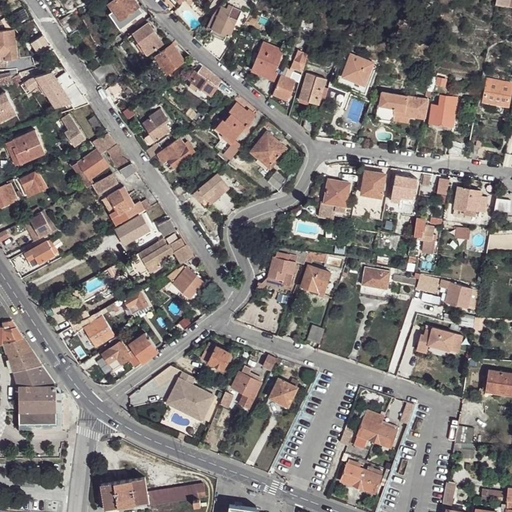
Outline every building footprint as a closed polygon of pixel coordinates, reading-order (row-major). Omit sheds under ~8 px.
[(114,0),(109,4),(127,30),(133,25),(131,21),(143,13),(133,0),(114,0)] [(222,5),(219,11),(228,15),(233,6),(228,4),(227,7),(222,5)] [(211,30),(212,27),(226,34),(230,36),(242,10),(233,6),(228,15),(219,11),(216,9),(212,15),(206,28),(211,30)] [(58,21),(63,29),(73,22),(68,14),(58,21)] [(0,21),(6,28),(12,24),(6,16),(0,21)] [(63,29),(68,36),(79,29),(73,22),(63,29)] [(139,42),(148,54),(163,43),(149,23),(133,33),(139,42)] [(209,33),(223,40),(226,34),(212,27),(211,30),(209,33)] [(14,29),(0,30),(0,55),(3,55),(4,67),(11,66),(10,59),(16,58),(14,29)] [(33,39),(43,56),(50,51),(39,34),(33,39)] [(207,44),(205,48),(220,60),(228,47),(210,35),(205,43),(207,44)] [(135,44),(144,57),(148,54),(139,42),(135,44)] [(263,42),(259,50),(270,55),(274,47),(263,42)] [(156,56),(168,72),(184,60),(173,44),(156,56)] [(335,72),(340,73),(348,51),(350,45),(346,44),(335,72)] [(350,45),(348,51),(377,62),(379,57),(350,45)] [(259,50),(251,70),(274,79),(278,72),(276,71),(284,52),(274,47),(270,55),(259,50)] [(299,50),(291,67),(303,72),(308,54),(299,50)] [(340,73),(339,75),(368,86),(368,85),(369,85),(377,62),(348,51),(340,73)] [(34,57),(26,61),(29,67),(37,63),(34,57)] [(240,57),(232,70),(239,75),(247,62),(240,57)] [(377,62),(369,85),(371,86),(382,58),(379,57),(377,62)] [(92,72),(102,86),(117,75),(108,61),(92,72)] [(195,70),(189,78),(192,81),(192,82),(211,95),(217,86),(221,81),(203,66),(198,72),(195,70)] [(283,66),(280,74),(281,75),(290,78),(293,71),(283,66)] [(15,82),(18,87),(21,84),(25,81),(19,73),(13,77),(15,82)] [(307,73),(300,97),(309,100),(318,104),(320,97),(324,86),(326,79),(307,73)] [(21,84),(27,93),(41,82),(35,74),(25,81),(21,84)] [(0,78),(0,82),(1,86),(13,82),(11,75),(0,78)] [(281,75),(273,94),(287,100),(296,81),(290,78),(281,75)] [(339,75),(336,82),(365,93),(368,86),(339,75)] [(511,84),(487,79),(483,101),(486,102),(490,102),(504,105),(508,106),(511,87),(511,84)] [(0,122),(16,114),(6,92),(0,94),(0,122)] [(377,111),(376,117),(393,120),(393,119),(394,113),(425,118),(428,99),(408,96),(382,92),(379,104),(377,111)] [(432,105),(430,122),(448,124),(453,125),(457,98),(449,97),(441,96),(439,106),(432,105)] [(223,133),(233,141),(243,129),(246,125),(247,126),(255,116),(251,113),(247,110),(237,101),(229,111),(231,112),(225,120),(223,119),(217,125),(224,131),(223,133)] [(503,113),(504,105),(490,102),(488,110),(503,113)] [(162,125),(166,122),(169,120),(162,108),(150,115),(151,117),(154,114),(162,125)] [(65,131),(74,145),(85,138),(69,113),(62,118),(68,128),(65,131)] [(394,113),(393,119),(409,122),(409,116),(394,113)] [(149,131),(155,141),(171,130),(166,122),(162,125),(154,114),(151,117),(143,122),(149,131)] [(90,120),(97,130),(100,127),(94,117),(90,120)] [(334,122),(332,133),(342,135),(343,123),(334,122)] [(14,147),(20,163),(45,153),(35,130),(14,139),(16,146),(14,147)] [(109,132),(95,138),(103,149),(106,148),(117,143),(109,132)] [(259,157),(270,167),(286,148),(267,132),(251,151),(259,157)] [(171,162),(174,166),(191,155),(196,152),(188,141),(184,144),(179,137),(162,149),(157,153),(164,162),(169,159),(171,162)] [(6,142),(16,165),(20,163),(14,147),(16,146),(14,139),(6,142)] [(223,153),(230,159),(242,145),(235,139),(223,153)] [(451,142),(449,156),(466,158),(468,144),(451,142)] [(117,143),(106,148),(112,156),(122,149),(117,143)] [(146,150),(151,157),(157,153),(162,149),(157,143),(146,150)] [(470,145),(467,158),(477,159),(479,146),(470,145)] [(110,168),(97,149),(77,162),(84,171),(79,174),(86,185),(110,168)] [(122,149),(112,156),(121,169),(131,163),(122,149)] [(256,161),(267,171),(270,167),(259,157),(256,161)] [(77,162),(73,165),(79,174),(84,171),(77,162)] [(121,169),(126,178),(137,170),(131,163),(121,169)] [(365,170),(361,193),(381,197),(385,174),(375,172),(365,170)] [(21,178),(29,196),(44,188),(35,171),(21,178)] [(98,181),(93,183),(100,193),(119,181),(113,173),(98,181)] [(192,194),(199,202),(205,198),(206,200),(215,193),(213,190),(216,188),(222,195),(230,188),(217,173),(192,194)] [(396,174),(391,200),(400,202),(401,195),(413,198),(417,177),(406,176),(396,174)] [(438,177),(435,196),(445,198),(449,179),(438,177)] [(350,183),(328,179),(324,202),(320,201),(318,216),(333,218),(334,215),(350,218),(353,204),(347,203),(350,183)] [(175,189),(179,196),(188,189),(190,188),(185,181),(175,189)] [(237,181),(234,184),(247,195),(249,192),(237,181)] [(0,206),(14,201),(13,199),(11,194),(15,192),(10,183),(0,187),(0,206)] [(110,213),(116,225),(138,212),(139,214),(145,210),(141,203),(140,201),(134,204),(124,185),(109,194),(109,195),(117,209),(110,213)] [(458,186),(454,206),(464,208),(464,206),(476,208),(485,210),(487,197),(480,196),(481,191),(469,189),(458,186)] [(206,200),(210,205),(222,195),(216,188),(213,190),(215,193),(206,200)] [(178,197),(183,204),(193,197),(188,189),(179,196),(178,197)] [(102,200),(110,213),(117,209),(109,195),(102,200)] [(401,195),(400,202),(412,204),(413,198),(401,195)] [(199,202),(205,209),(210,205),(206,200),(205,198),(199,202)] [(148,199),(141,203),(145,210),(152,206),(148,199)] [(464,208),(463,212),(475,214),(476,208),(464,206),(464,208)] [(39,212),(30,217),(40,238),(57,229),(43,209),(39,212)] [(116,229),(124,244),(150,230),(142,215),(116,229)] [(30,217),(24,219),(35,241),(40,238),(30,217)] [(417,217),(414,235),(421,236),(420,239),(432,241),(433,239),(436,240),(437,232),(434,232),(435,226),(425,224),(426,218),(421,217),(417,217)] [(158,224),(164,236),(176,229),(170,218),(158,224)] [(456,227),(455,238),(470,239),(470,227),(456,227)] [(5,230),(0,232),(0,240),(9,236),(5,230)] [(163,238),(138,251),(149,271),(162,263),(158,255),(174,246),(182,261),(193,254),(182,236),(167,244),(163,238)] [(48,241),(54,253),(59,251),(51,239),(48,241)] [(24,253),(32,267),(55,254),(54,253),(48,241),(47,240),(24,253)] [(283,253),(284,246),(271,244),(267,254),(281,258),(283,253)] [(283,253),(297,256),(298,249),(284,246),(283,253)] [(296,261),(304,263),(307,250),(298,249),(297,256),(296,261)] [(308,265),(311,266),(312,259),(325,261),(326,253),(307,250),(304,263),(308,265)] [(267,254),(262,269),(265,270),(269,271),(268,275),(284,279),(286,271),(293,273),(296,261),(297,256),(283,253),(281,258),(267,254)] [(377,262),(387,264),(388,257),(378,255),(377,262)] [(308,265),(301,285),(320,291),(319,294),(323,295),(331,273),(311,266),(308,265)] [(173,283),(190,298),(204,281),(187,267),(182,273),(177,269),(166,276),(174,282),(173,283)] [(365,267),(362,285),(375,287),(387,289),(390,271),(365,267)] [(284,279),(283,282),(290,284),(293,273),(286,271),(284,279)] [(394,274),(393,280),(415,285),(416,279),(394,274)] [(437,285),(439,279),(432,278),(420,276),(419,281),(422,282),(421,288),(431,290),(432,284),(437,285)] [(258,281),(257,288),(263,291),(265,287),(266,282),(267,278),(262,282),(258,281)] [(468,307),(473,288),(442,280),(441,286),(449,288),(445,301),(468,307)] [(123,297),(132,313),(133,312),(147,305),(148,304),(139,288),(123,297)] [(477,301),(480,290),(473,289),(471,300),(477,301)] [(106,307),(109,312),(115,309),(117,311),(120,310),(118,306),(123,303),(120,298),(106,307)] [(133,312),(135,317),(149,309),(147,305),(133,312)] [(416,309),(409,307),(404,322),(411,325),(416,309)] [(0,325),(3,325),(2,342),(24,336),(12,319),(8,320),(0,309),(0,325)] [(80,313),(84,319),(90,315),(87,309),(80,313)] [(94,344),(95,346),(115,334),(100,310),(90,315),(84,319),(72,326),(76,332),(78,331),(84,327),(94,344)] [(68,320),(72,326),(84,319),(80,313),(68,320)] [(122,328),(126,333),(132,329),(129,323),(122,328)] [(313,324),(308,339),(313,341),(319,343),(324,328),(313,324)] [(457,359),(463,335),(422,325),(416,349),(457,359)] [(78,331),(88,348),(94,344),(84,327),(78,331)] [(129,343),(142,362),(158,350),(145,332),(129,343)] [(5,341),(10,356),(34,351),(24,336),(5,341)] [(102,353),(114,369),(119,365),(132,356),(138,365),(142,362),(131,346),(127,349),(121,340),(102,353)] [(209,342),(202,357),(223,368),(226,363),(228,359),(231,352),(209,342)] [(10,356),(14,371),(42,364),(34,351),(10,356)] [(268,353),(262,366),(271,370),(274,363),(277,358),(268,353)] [(18,384),(20,423),(35,423),(42,423),(57,423),(57,410),(63,410),(62,391),(56,391),(56,384),(42,364),(14,371),(18,384)] [(239,371),(231,387),(244,393),(239,403),(249,408),(262,382),(261,381),(252,377),(254,374),(256,371),(245,365),(241,372),(239,371)] [(511,373),(488,370),(485,387),(496,389),(496,392),(511,394),(511,373)] [(191,386),(195,379),(182,372),(178,379),(181,380),(179,383),(176,382),(164,401),(175,408),(179,401),(202,415),(212,399),(191,386)] [(279,378),(269,397),(288,406),(298,386),(297,386),(299,382),(292,378),(290,383),(279,378)] [(223,395),(219,405),(228,409),(234,394),(225,390),(223,395)] [(179,401),(175,408),(197,422),(202,415),(179,401)] [(411,412),(414,404),(407,401),(404,410),(411,412)] [(363,417),(381,424),(382,421),(384,416),(366,409),(363,417)] [(408,423),(411,412),(404,410),(401,420),(408,423)] [(381,424),(363,417),(357,434),(375,441),(381,424)] [(381,424),(375,441),(391,447),(394,438),(397,430),(395,429),(390,427),(386,425),(381,424)] [(458,425),(455,442),(471,443),(474,428),(458,425)] [(345,429),(340,442),(348,444),(352,432),(345,429)] [(455,442),(452,456),(461,456),(462,448),(473,449),(473,443),(471,443),(455,442)] [(347,463),(341,480),(375,492),(381,475),(383,471),(368,465),(366,470),(360,467),(361,463),(349,459),(347,463)] [(101,483),(105,510),(118,508),(118,506),(137,503),(137,505),(150,503),(148,491),(146,477),(101,483)] [(446,511),(447,509),(451,509),(456,483),(447,481),(441,511),(446,511)] [(150,503),(150,504),(206,496),(204,483),(148,491),(150,503)] [(482,488),(482,495),(507,497),(508,490),(504,489),(504,491),(482,488)] [(501,504),(501,507),(511,508),(511,490),(508,490),(507,497),(507,500),(507,504),(501,504)]
